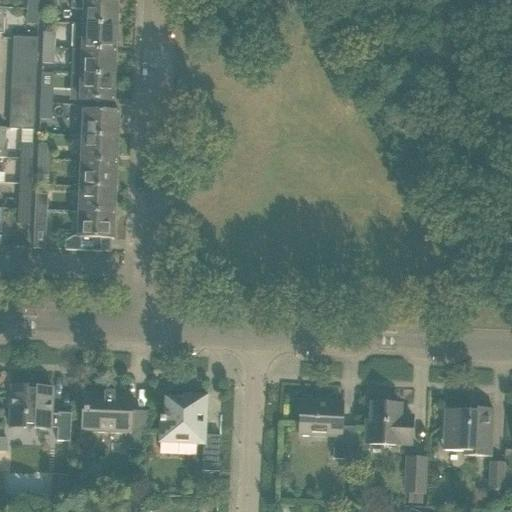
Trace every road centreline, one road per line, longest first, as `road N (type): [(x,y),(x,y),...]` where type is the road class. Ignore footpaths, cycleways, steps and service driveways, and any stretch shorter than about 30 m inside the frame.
road 1 (residential): [(147,322),(162,0)]
road 2 (tertiary): [(511,347),(252,331)]
road 3 (unclassified): [(249,511),(252,331)]
road 4 (tertiary): [(147,322),(0,325)]
